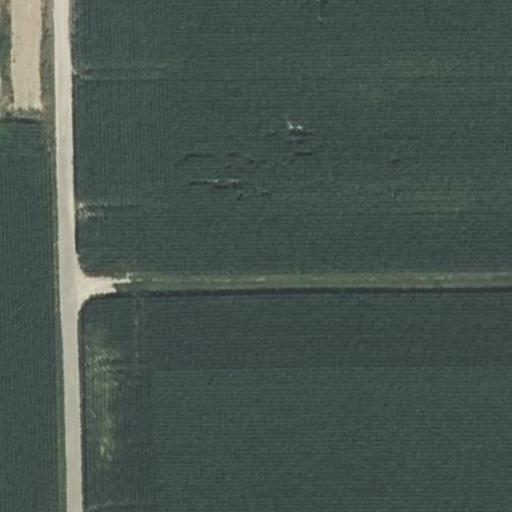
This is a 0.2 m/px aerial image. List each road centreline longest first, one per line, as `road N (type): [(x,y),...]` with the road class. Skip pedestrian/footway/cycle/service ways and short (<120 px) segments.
road 1 (track): [(67,292),(511,280)]
road 2 (track): [(67,292),(60,0)]
road 3 (track): [(73,511),(67,292)]
